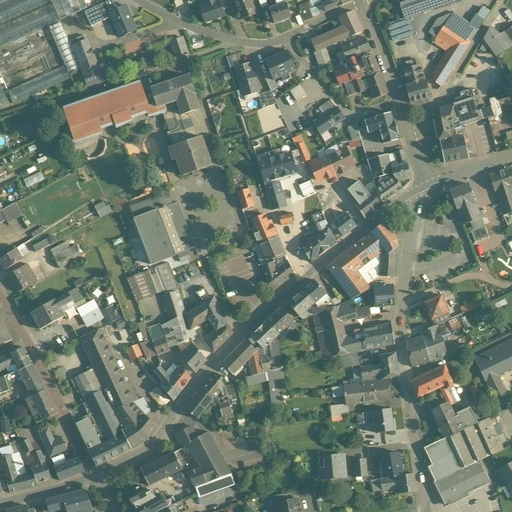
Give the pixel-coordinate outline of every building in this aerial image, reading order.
[(51,0),(9,0),(0,4),(0,22),(51,0)] [(67,0),(51,0),(53,4),(60,20),(73,14),(67,0)] [(87,8),(83,0),(67,0),(73,14),(87,8)] [(202,7),(200,7),(206,23),(225,16),(220,0),(202,7)] [(233,0),(242,20),(257,14),(252,2),(251,0),(233,0)] [(258,0),(261,9),(268,6),(265,0),(258,0)] [(333,0),(322,4),(325,12),(349,2),(348,0),(336,0),(333,1),(333,0)] [(419,0),(398,0),(404,19),(424,12),(419,0)] [(419,0),(424,12),(457,0),(419,0)] [(105,3),(85,12),(91,27),(111,18),(109,13),(110,13),(105,3)] [(276,6),(269,9),(274,24),(291,18),(286,3),(285,3),(276,6)] [(53,4),(0,27),(0,46),(60,20),(53,4)] [(322,4),(309,9),(313,17),(325,12),(322,4)] [(110,13),(109,13),(111,18),(120,38),(136,31),(132,22),(131,22),(128,15),(129,15),(125,6),(110,13)] [(309,9),(299,13),(303,22),(313,18),(313,17),(309,9)] [(362,32),(353,11),(352,12),(340,17),(344,28),(349,38),(362,32)] [(446,24),(437,19),(429,32),(437,38),(448,45),(444,50),(437,61),(439,63),(432,74),(434,82),(441,87),(470,41),(478,30),(463,20),(453,13),(446,24)] [(453,13),(437,19),(446,24),(453,13)] [(76,16),(64,21),(68,31),(80,26),(76,16)] [(404,19),(387,25),(393,41),(410,35),(404,19)] [(61,23),(0,49),(0,68),(57,44),(52,34),(64,29),(61,23)] [(495,32),(490,27),(484,39),(485,40),(488,45),(496,56),(511,44),(511,26),(503,33),(497,29),(495,32)] [(344,28),(314,41),(318,51),(349,38),(344,28)] [(64,29),(52,34),(57,44),(58,47),(65,63),(70,74),(82,69),(79,61),(76,55),(70,58),(67,49),(65,43),(69,41),(64,29)] [(182,38),(170,42),(176,58),(188,54),(182,38)] [(365,38),(352,44),(350,39),(344,42),(350,59),(370,50),(365,38)] [(448,45),(437,38),(433,43),(444,50),(448,45)] [(485,40),(479,49),(484,52),(488,45),(485,40)] [(88,41),(67,49),(70,58),(76,55),(79,61),(94,55),(88,41)] [(58,47),(0,73),(7,89),(65,63),(58,47)] [(326,50),(318,53),(315,55),(321,70),(331,62),(326,50)] [(287,51),(265,61),(274,81),(296,71),(287,51)] [(94,55),(79,61),(82,69),(88,85),(103,79),(94,55)] [(350,59),(342,62),(345,69),(333,73),(335,79),(338,86),(344,83),(352,81),(360,78),(368,75),(362,61),(359,63),(357,56),(350,59)] [(373,56),(362,60),(362,61),(368,75),(369,76),(379,72),(373,56)] [(65,63),(7,89),(14,103),(72,78),(70,74),(65,63)] [(251,63),(236,67),(244,96),(259,92),(251,63)] [(420,65),(403,70),(407,85),(424,80),(420,65)] [(380,73),(366,77),(374,99),(387,94),(380,73)] [(154,96),(153,96),(157,108),(162,106),(169,104),(195,95),(189,76),(151,89),(154,96)] [(360,78),(352,81),(357,94),(365,91),(360,78)] [(335,79),(326,82),(329,89),(338,86),(335,79)] [(407,85),(406,86),(411,104),(430,99),(425,80),(424,80),(407,85)] [(352,81),(344,83),(349,96),(357,94),(352,81)] [(0,83),(0,108),(10,105),(0,83)] [(140,85),(65,110),(70,127),(74,126),(75,129),(67,132),(74,146),(101,134),(99,127),(115,121),(116,127),(131,120),(130,116),(147,110),(149,116),(150,116),(150,115),(152,115),(153,118),(159,116),(158,114),(162,112),(162,113),(164,112),(162,106),(157,108),(153,96),(145,99),(140,85)] [(299,85),(290,92),(297,102),(306,95),(299,85)] [(471,89),(459,93),(462,101),(472,98),(472,99),(474,98),(471,89)] [(271,91),(258,94),(262,109),(276,104),(271,91)] [(498,97),(502,110),(505,109),(503,102),(509,100),(506,94),(498,97)] [(195,95),(169,104),(171,111),(179,108),(182,116),(183,115),(198,109),(198,110),(200,110),(195,95)] [(462,101),(453,104),(461,127),(479,121),(472,99),(472,98),(462,101)] [(331,101),(319,108),(324,116),(337,108),(331,101)] [(169,104),(162,106),(164,112),(176,146),(182,143),(171,111),(169,104)] [(453,104),(439,109),(434,117),(439,140),(451,137),(449,131),(461,127),(453,104)] [(324,116),(316,122),(315,119),(313,121),(315,123),(314,123),(320,135),(345,119),(337,108),(324,116)] [(383,144),(398,139),(391,114),(365,121),(369,133),(379,130),(383,144)] [(361,140),(356,125),(348,127),(353,141),(361,140)] [(461,127),(449,131),(451,137),(451,138),(451,139),(454,139),(453,138),(458,137),(456,129),(461,127)] [(458,137),(453,138),(454,139),(451,139),(451,138),(439,141),(444,163),(469,158),(463,136),(458,137)] [(182,143),(176,146),(169,148),(174,161),(177,160),(183,176),(192,173),(193,175),(199,173),(198,171),(211,166),(201,137),(182,143)] [(302,143),(295,146),(302,162),(309,160),(302,143)] [(346,149),(328,158),(335,174),(339,172),(340,175),(345,172),(344,170),(353,165),(346,149)] [(395,153),(399,165),(406,162),(403,150),(395,153)] [(367,161),(373,178),(393,173),(391,167),(389,157),(388,155),(367,161)] [(328,158),(320,161),(319,159),(309,164),(317,181),(325,177),(326,179),(331,177),(331,176),(335,174),(328,158)] [(399,165),(395,166),(391,167),(393,173),(394,177),(398,182),(411,179),(406,162),(399,165)] [(511,168),(489,176),(495,192),(511,185),(511,168)] [(288,171),(277,174),(279,181),(290,177),(288,171)] [(374,180),(375,189),(394,177),(393,173),(373,178),(374,180)] [(277,174),(263,179),(269,197),(283,193),(279,181),(277,174)] [(375,189),(375,190),(384,205),(404,191),(398,182),(394,177),(375,189)] [(348,190),(358,202),(369,193),(359,181),(348,190)] [(468,184),(467,184),(468,184),(450,191),(449,191),(454,204),(462,225),(469,222),(481,218),(476,204),(468,184)] [(511,185),(495,192),(505,222),(507,225),(511,223),(511,185)] [(358,202),(356,204),(366,219),(384,205),(375,190),(374,189),(369,193),(358,202)] [(311,216),(322,212),(323,212),(315,192),(305,197),(311,209),(308,210),(311,216)] [(237,196),(240,202),(248,200),(246,193),(237,196)] [(269,197),(269,198),(272,211),(287,206),(283,193),(269,197)] [(303,212),(304,217),(311,216),(308,210),(311,209),(305,197),(304,194),(294,198),(293,201),(299,209),(302,209),(303,212)] [(129,207),(134,219),(158,209),(158,210),(163,208),(159,196),(146,201),(129,207)] [(494,197),(476,204),(481,218),(469,222),(475,237),(505,226),(494,197)] [(252,230),(252,229),(264,224),(262,220),(258,221),(256,215),(257,215),(251,198),(248,200),(240,202),(249,231),(252,230)] [(163,208),(158,210),(176,255),(195,247),(178,202),(167,206),(166,205),(164,206),(164,207),(163,208)] [(21,215),(15,203),(2,210),(1,211),(5,219),(7,222),(21,215)] [(107,203),(96,208),(101,217),(111,212),(107,203)] [(326,214),(333,223),(346,213),(339,204),(326,214)] [(158,209),(134,219),(140,235),(152,265),(168,259),(176,256),(176,255),(158,210),(158,209)] [(300,218),(302,246),(328,227),(329,226),(322,212),(311,216),(304,217),(300,218)] [(292,213),(279,216),(281,226),(293,223),(292,213)] [(346,213),(333,223),(338,229),(343,236),(356,226),(346,213)] [(252,230),(258,243),(276,235),(270,221),(264,224),(252,229),(252,230)] [(387,254),(397,247),(397,245),(397,239),(384,222),(371,233),(384,250),(387,254)] [(328,227),(302,246),(310,263),(337,242),(328,227)] [(343,236),(338,229),(333,233),(336,241),(343,236)] [(371,233),(344,253),(357,271),(384,250),(371,233)] [(152,265),(140,235),(128,241),(141,273),(151,296),(164,292),(165,295),(178,291),(168,259),(152,265)] [(258,243),(267,265),(285,256),(276,235),(258,243)] [(46,239),(33,246),(36,252),(49,245),(46,239)] [(66,242),(50,251),(54,256),(70,247),(66,242)] [(15,249),(0,259),(0,261),(5,270),(22,260),(17,252),(25,247),(23,244),(15,249)] [(70,247),(54,256),(61,269),(67,265),(64,260),(79,252),(75,244),(70,247)] [(384,250),(357,271),(366,283),(378,274),(379,276),(380,276),(396,278),(397,247),(387,254),(384,250)] [(357,271),(344,253),(326,267),(351,300),(370,289),(366,283),(357,271)] [(267,265),(262,267),(265,278),(271,293),(294,275),(285,256),(267,265)] [(37,281),(27,264),(8,275),(18,293),(37,281)] [(141,273),(127,279),(136,302),(151,296),(141,273)] [(81,279),(74,283),(76,288),(83,284),(81,279)] [(303,290),(315,304),(326,294),(314,280),(303,290)] [(393,286),(374,287),(376,307),(384,307),(384,306),(394,305),(393,286)] [(196,292),(203,304),(211,298),(204,287),(196,292)] [(75,289),(68,293),(72,301),(80,297),(75,289)] [(303,290),(287,303),(300,317),(309,309),(315,304),(303,290)] [(178,291),(165,295),(163,296),(165,303),(164,303),(180,356),(192,344),(192,342),(189,332),(185,315),(186,315),(178,291)] [(72,301),(68,293),(56,299),(60,308),(72,301)] [(315,304),(309,309),(313,317),(343,305),(336,297),(332,301),(326,294),(315,304)] [(190,331),(199,325),(208,319),(216,331),(226,324),(218,312),(220,310),(214,296),(211,298),(203,304),(186,315),(190,331)] [(431,319),(448,312),(441,296),(424,303),(428,311),(427,314),(429,318),(431,319)] [(82,300),(80,297),(72,301),(60,308),(65,316),(77,309),(74,304),(82,300)] [(481,298),(460,308),(463,314),(484,305),(481,298)] [(56,299),(31,313),(41,330),(65,316),(60,308),(56,299)] [(82,300),(74,304),(77,309),(87,304),(84,299),(82,300)] [(343,305),(313,317),(323,359),(340,356),(352,353),(357,352),(364,350),(362,334),(347,337),(343,322),(357,319),(351,301),(343,305)] [(102,309),(107,324),(117,320),(112,306),(102,309)] [(266,322),(278,335),(294,321),(282,308),(266,322)] [(431,319),(435,326),(438,325),(451,319),(448,312),(431,319)] [(0,344),(12,339),(0,314),(0,344)] [(119,328),(127,326),(125,319),(117,321),(119,328)] [(145,342),(151,340),(148,330),(144,322),(138,324),(145,342)] [(251,337),(260,346),(263,350),(278,335),(266,322),(251,337)] [(226,324),(216,331),(203,339),(213,353),(233,334),(226,324)] [(361,330),(362,334),(364,350),(394,345),(391,324),(361,330)] [(161,325),(148,330),(151,340),(152,342),(165,337),(161,325)] [(190,331),(189,332),(192,342),(197,339),(196,337),(202,335),(199,325),(190,331)] [(421,336),(407,342),(407,351),(412,367),(442,358),(446,353),(438,325),(435,326),(420,333),(421,336)] [(103,390),(122,430),(146,416),(145,416),(133,403),(137,401),(129,383),(125,385),(100,329),(80,338),(94,368),(93,369),(103,389),(103,390)] [(260,346),(255,350),(256,351),(263,373),(268,372),(269,381),(272,411),(282,410),(280,394),(286,394),(278,335),(263,350),(260,346)] [(165,337),(152,342),(157,355),(170,350),(165,337)] [(511,339),(474,358),(485,382),(486,382),(498,376),(511,368),(511,339)] [(145,342),(141,344),(147,359),(157,355),(152,342),(151,340),(145,342)] [(245,340),(233,353),(239,359),(242,356),(247,362),(249,360),(253,376),(263,373),(256,351),(255,350),(245,340)] [(206,360),(192,344),(180,356),(195,373),(206,360)] [(23,347),(10,354),(15,364),(18,371),(32,364),(23,347)] [(132,347),(126,350),(132,361),(138,358),(132,347)] [(352,353),(340,356),(342,369),(360,365),(357,352),(352,353)] [(239,359),(233,353),(222,364),(234,375),(247,362),(242,356),(239,359)] [(396,353),(378,356),(380,364),(381,376),(382,380),(399,376),(396,353)] [(10,354),(0,359),(0,371),(7,368),(15,364),(10,354)] [(15,364),(7,368),(10,374),(18,371),(15,364)] [(32,364),(18,371),(21,377),(32,397),(46,390),(41,381),(32,364)] [(381,376),(380,364),(360,368),(362,380),(375,377),(381,376)] [(180,366),(170,378),(182,391),(191,379),(180,366)] [(439,388),(451,382),(452,382),(444,366),(410,382),(418,398),(439,388)] [(162,381),(159,384),(174,402),(182,391),(170,378),(160,367),(154,371),(162,381)] [(103,389),(93,369),(75,378),(79,386),(85,399),(103,390),(103,389)] [(10,374),(9,375),(11,380),(12,382),(21,377),(18,371),(10,374)] [(215,372),(203,388),(215,398),(219,393),(220,393),(222,398),(223,398),(227,397),(225,389),(224,386),(221,377),(215,372)] [(266,381),(263,373),(253,376),(246,378),(248,387),(266,381)] [(5,376),(0,377),(0,394),(10,390),(7,382),(5,376)] [(498,376),(486,382),(498,407),(510,401),(498,376)] [(79,386),(75,378),(71,380),(75,388),(79,386)] [(366,384),(344,387),(347,405),(401,398),(398,378),(366,384)] [(439,388),(446,403),(448,402),(449,406),(454,404),(460,401),(453,387),(451,382),(439,388)] [(232,384),(224,386),(225,389),(227,397),(229,401),(233,417),(241,414),(232,384)] [(159,385),(149,391),(160,407),(169,401),(159,385)] [(347,405),(344,387),(332,389),(337,417),(349,415),(347,405)] [(203,388),(186,410),(198,419),(210,403),(215,398),(203,388)] [(32,397),(25,400),(37,424),(58,414),(46,390),(32,397)] [(84,399),(93,416),(107,443),(124,435),(122,430),(103,390),(85,399),(84,399)] [(224,402),(219,404),(223,418),(233,418),(233,417),(229,401),(224,402)] [(431,410),(444,438),(461,431),(449,406),(448,402),(446,403),(431,410)] [(219,404),(214,405),(217,419),(223,418),(219,404)] [(390,409),(373,412),(375,422),(377,434),(394,431),(393,430),(392,430),(390,418),(391,418),(390,409)] [(375,422),(373,412),(362,413),(364,424),(375,422)] [(93,416),(84,420),(98,448),(107,443),(93,416)] [(122,430),(124,435),(131,450),(147,440),(157,428),(146,416),(122,430)] [(461,431),(444,438),(423,448),(424,449),(432,465),(427,467),(428,468),(435,482),(434,482),(444,505),(491,483),(480,461),(503,449),(493,427),(498,425),(494,416),(461,431)] [(0,420),(2,432),(11,430),(9,419),(0,420)] [(75,424),(89,452),(98,448),(84,420),(75,424)] [(226,476),(200,425),(187,432),(186,429),(176,435),(182,448),(188,445),(201,469),(188,475),(188,476),(194,487),(226,476)] [(54,441),(54,440),(48,428),(37,432),(43,445),(44,445),(54,441)] [(98,448),(89,452),(96,467),(131,450),(124,435),(107,443),(98,448)] [(44,445),(51,460),(68,454),(61,437),(54,440),(54,441),(44,445)] [(18,476),(27,474),(21,457),(20,458),(14,446),(21,443),(19,439),(9,443),(13,454),(12,455),(18,476)] [(28,460),(34,458),(32,454),(35,453),(29,439),(21,443),(26,455),(28,460)] [(26,455),(21,443),(14,446),(20,458),(21,457),(26,455)] [(31,467),(33,473),(37,484),(52,479),(41,450),(35,453),(32,454),(34,458),(36,465),(31,467)] [(174,453),(140,469),(149,486),(182,470),(174,453)] [(381,456),(385,479),(397,477),(403,476),(399,453),(381,456)] [(51,460),(54,468),(71,461),(68,454),(51,460)] [(12,455),(0,458),(10,491),(10,493),(38,486),(37,484),(33,473),(27,474),(18,476),(12,455)] [(26,455),(21,457),(27,474),(33,473),(31,467),(28,460),(26,455)] [(344,455),(319,457),(321,479),(345,477),(344,455)] [(71,461),(54,468),(60,481),(85,471),(79,458),(71,461)] [(365,459),(354,460),(356,478),(367,477),(365,459)] [(511,482),(511,462),(501,469),(509,484),(511,482)] [(403,476),(397,477),(399,488),(400,494),(416,491),(413,474),(403,476)] [(381,491),(399,488),(397,477),(385,479),(380,479),(381,491)] [(374,492),(381,491),(380,479),(372,480),(374,492)] [(191,484),(154,501),(160,511),(196,493),(191,484)] [(149,493),(146,495),(143,489),(140,488),(127,494),(136,511),(157,511),(160,511),(154,501),(149,493)] [(73,494),(47,501),(49,511),(50,511),(66,508),(66,511),(88,511),(93,511),(86,494),(74,497),(73,494)] [(287,494),(269,497),(270,505),(275,504),(288,501),(287,494)] [(184,499),(167,508),(169,511),(184,511),(190,510),(184,499)] [(288,501),(275,504),(276,511),(301,511),(299,499),(288,501)] [(49,511),(47,501),(40,503),(42,511),(49,511)]
